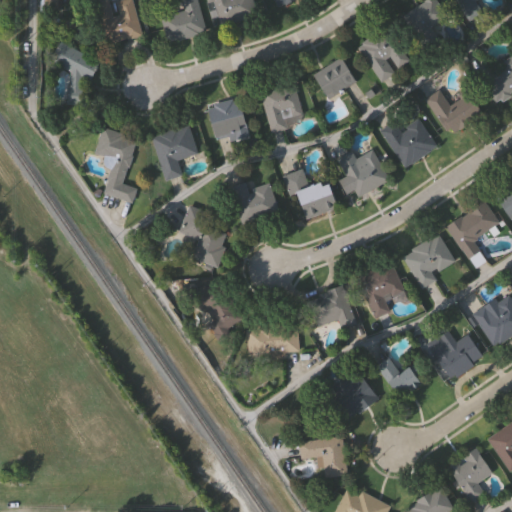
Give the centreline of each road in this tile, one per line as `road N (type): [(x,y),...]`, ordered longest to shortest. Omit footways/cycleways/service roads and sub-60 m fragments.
road 1 (residential): [(511,137),(390,222),(273,267)]
road 2 (residential): [(363,0),(305,37),(147,85)]
road 3 (residential): [(511,380),(423,441),(396,448)]
